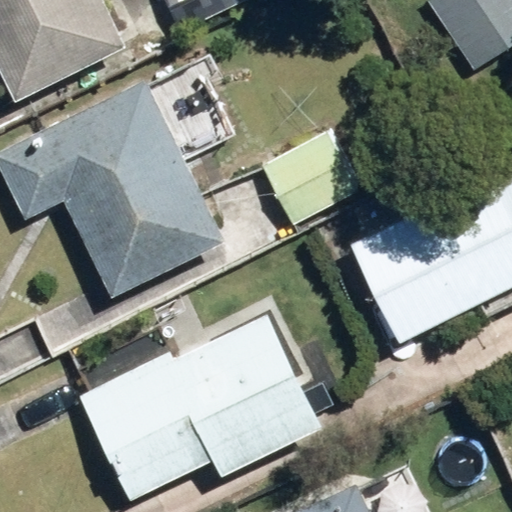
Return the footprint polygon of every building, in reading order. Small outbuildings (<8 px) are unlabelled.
[(140,64),(185,39),(179,27),(229,0),(129,0),(111,10),(105,0),(0,0),(0,62),(16,92),(124,34),(140,64)] [(511,0),(430,0),(479,68),(511,44),(511,0)] [(199,53),(148,79),(145,72),(0,144),(0,164),(26,217),(64,198),(110,291),(225,233),(185,153),(236,128),(199,53)] [(326,124),(264,159),(297,218),(359,182),(326,124)] [(351,292),(374,279),(409,340),(511,280),(511,152),(425,203),(412,180),(318,234),(351,292)] [(163,329),(172,345),(76,394),(128,497),(215,453),(225,472),(332,417),(270,295),(200,331),(191,315),(163,329)] [(371,511),(357,478),(281,511),(371,511)]
